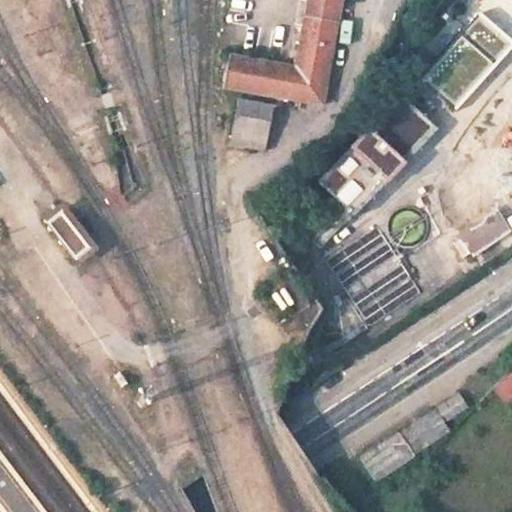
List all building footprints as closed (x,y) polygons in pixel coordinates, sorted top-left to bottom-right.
[(355,0),(318,0),(315,18),(351,24),(355,0)] [(232,95),(336,112),(351,24),(315,18),(306,70),(239,58),(232,95)] [(357,215),(438,127),(401,94),(321,182),(357,215)] [(284,112),(247,106),(239,151),(277,157),(284,112)] [(44,220),(47,224),(64,210),(93,245),(76,259),(78,262),(98,246),(64,204),(44,220)] [(47,224),(76,259),(93,245),(64,210),(47,224)] [(507,233),(495,214),(458,239),(471,258),(507,233)] [(461,407),(453,394),(357,457),(373,480),(447,430),(441,420),(461,407)]
